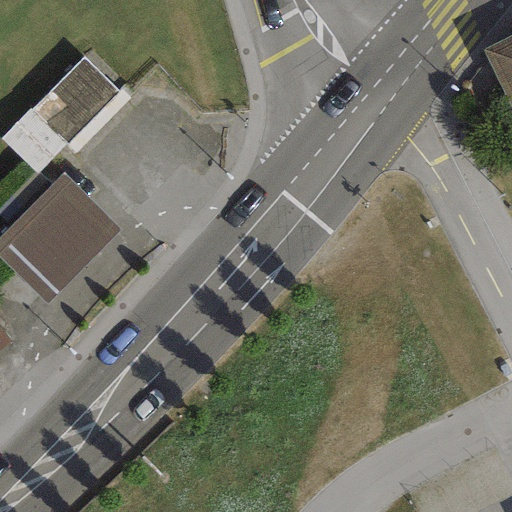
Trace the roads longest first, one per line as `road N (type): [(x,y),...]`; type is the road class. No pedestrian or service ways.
road 1 (primary): [(0,506),(147,359),(382,98)]
road 2 (tertiary): [(298,0),(345,67),(382,98)]
road 3 (primary): [(382,98),(464,0)]
